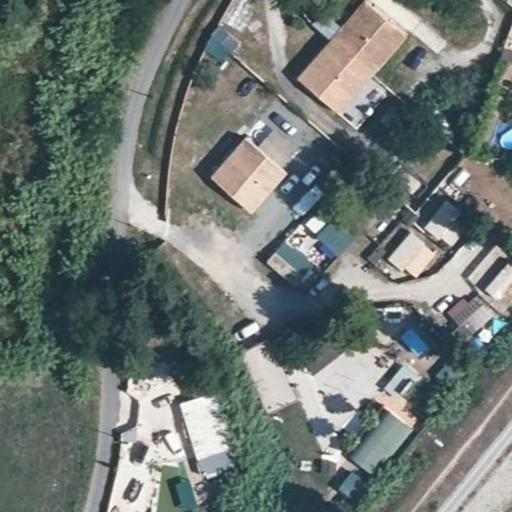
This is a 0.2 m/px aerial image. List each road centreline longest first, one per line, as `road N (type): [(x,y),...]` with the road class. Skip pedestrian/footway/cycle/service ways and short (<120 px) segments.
road 1 (unclassified): [(97,511),(125,152),(148,73),(184,0)]
road 2 (unknown): [(125,152),(258,295),(277,304),(427,275),(501,212)]
